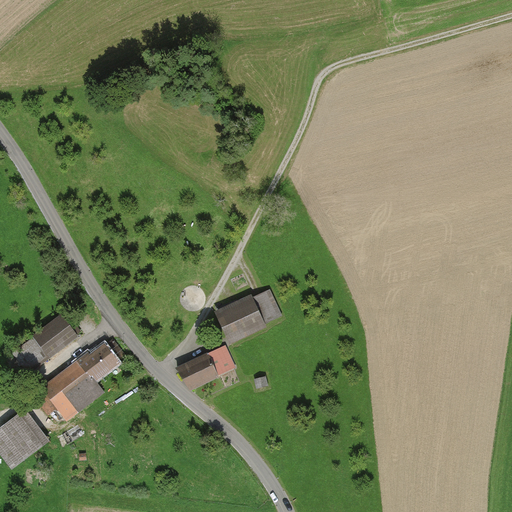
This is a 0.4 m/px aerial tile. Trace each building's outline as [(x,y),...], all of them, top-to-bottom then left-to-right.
[(217,313),(232,346),(285,322),(270,289),(217,313)] [(29,376),(80,338),(63,316),(12,354),(29,376)] [(110,341),(41,392),(67,426),(108,395),(98,383),(126,362),(110,341)] [(227,348),(179,369),(190,394),(238,373),(227,348)] [(269,378),(255,381),(258,391),(271,388),(269,378)] [(28,410),(0,430),(0,453),(13,471),(52,443),(28,410)]
